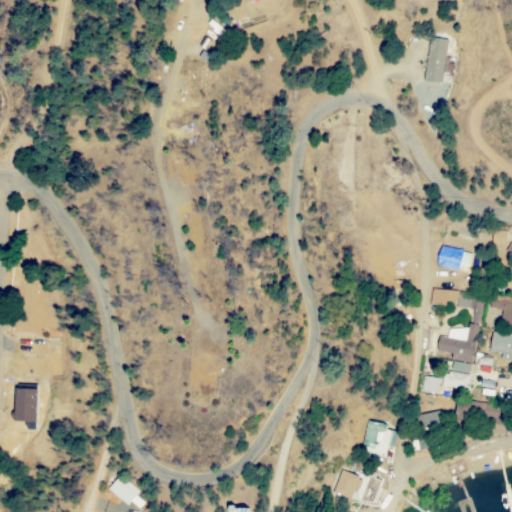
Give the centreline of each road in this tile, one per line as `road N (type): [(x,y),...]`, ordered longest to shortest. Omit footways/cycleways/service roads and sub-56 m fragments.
road 1 (secondary): [(511,213),(453,193),(377,101),(351,96),(317,113),(301,140),(293,210),(315,352),(243,465),(190,480),(155,469),(136,439),(109,315),(82,247),(38,192),(0,176)]
road 2 (residential): [(10,179),(49,95),(67,0),(197,11),(160,154),(206,331)]
road 3 (residential): [(315,352),(273,511),(100,491),(126,396)]
road 4 (residential): [(387,511),(403,467),(420,357),(426,158)]
road 5 (residential): [(197,11),(202,0),(359,12),(377,101)]
road 6 (residential): [(394,499),(425,465),(511,444)]
